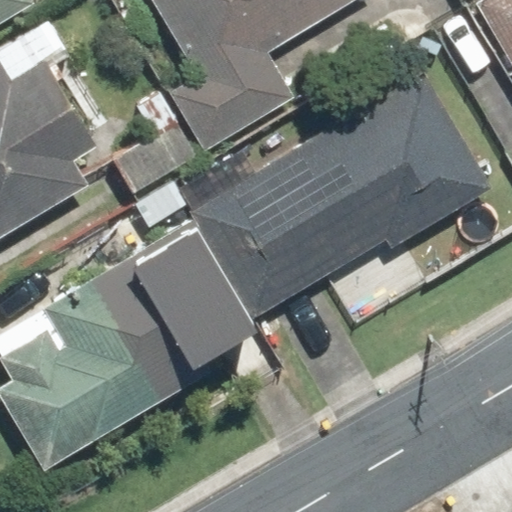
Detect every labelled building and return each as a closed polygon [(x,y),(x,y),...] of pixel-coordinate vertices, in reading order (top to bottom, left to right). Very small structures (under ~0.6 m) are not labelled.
[(0,0),(0,12),(21,0),(0,0)] [(168,85),(205,143),(294,88),(269,45),(343,0),(157,0),(198,67),(168,85)] [(511,0),(477,0),(511,58),(511,0)] [(0,228),(89,175),(74,151),(98,137),(46,51),(11,72),(0,53),(0,228)] [(0,379),(0,389),(43,462),(211,363),(187,322),(202,313),(209,325),(247,302),(253,313),(386,234),(391,242),(494,181),(424,64),(258,162),(245,140),(179,179),(198,210),(155,235),(158,239),(141,249),(137,242),(0,325),(0,343),(2,347),(0,347),(0,351),(12,373),(0,379)]
